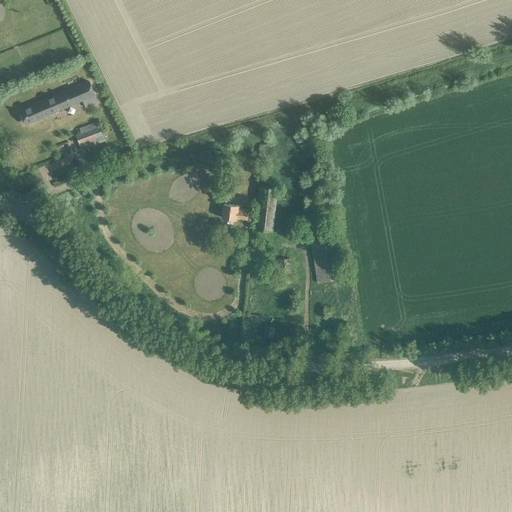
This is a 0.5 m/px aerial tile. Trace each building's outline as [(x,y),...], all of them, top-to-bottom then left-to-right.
[(88,81),(64,92),(70,105),(82,100),(85,107),(97,102),(88,81)] [(64,92),(22,109),(28,123),(70,105),(64,92)] [(30,133),(36,144),(66,128),(59,116),(30,133)] [(80,145),(103,135),(99,126),(76,136),(80,145)] [(261,185),(256,229),(272,231),(277,187),(261,185)] [(254,221),(255,210),(240,209),(241,205),(224,203),(222,218),(237,220),(237,217),(247,219),(247,220),(254,221)] [(317,282),(344,278),(338,236),(311,240),(317,282)] [(279,283),(291,282),(290,257),(267,259),(268,270),(278,270),(279,283)] [(274,327),(264,327),(264,336),(274,336),(274,327)]
